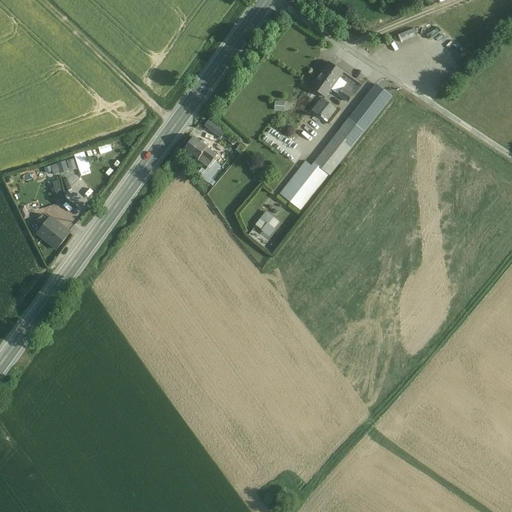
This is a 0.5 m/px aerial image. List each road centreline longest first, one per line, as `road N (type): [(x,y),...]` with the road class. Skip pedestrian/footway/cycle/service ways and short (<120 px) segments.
road 1 (primary): [(0,363),(268,0)]
road 2 (residential): [(276,0),(511,156)]
